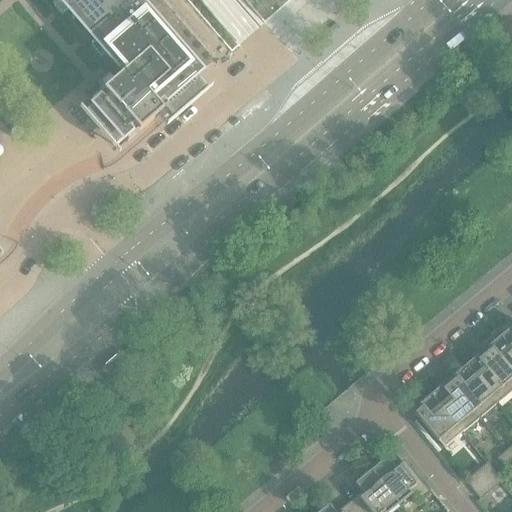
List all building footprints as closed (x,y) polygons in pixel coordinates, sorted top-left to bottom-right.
[(0,0),(0,254),(1,256),(16,243),(7,233),(12,222),(18,212),(27,201),(36,192),(43,185),(58,174),(67,168),(77,163),(85,160),(94,157),(103,168),(118,155),(79,109),(80,108),(84,113),(93,105),(91,102),(107,88),(123,74),(105,52),(59,0),(0,0)] [(59,0),(105,52),(123,74),(107,88),(91,102),(93,105),(84,113),(80,108),(79,109),(118,155),(119,154),(115,149),(124,141),(126,143),(142,130),(162,112),(170,122),(165,126),(166,127),(211,88),(211,87),(205,92),(197,82),(200,79),(192,70),(146,17),(131,0),(59,0)] [(511,328),(502,337),(511,349),(511,328)] [(511,385),(511,349),(502,337),(490,347),(492,350),(487,355),(511,385)] [(134,367),(121,352),(100,370),(113,385),(134,367)] [(498,404),(511,392),(511,385),(487,355),(481,359),(479,356),(467,366),(498,404)] [(493,409),(498,404),(467,366),(453,377),(456,380),(451,384),(480,419),(493,409)] [(462,433),(480,419),(451,384),(445,388),(443,386),(431,395),(462,433)] [(444,448),(462,433),(431,395),(418,406),(421,409),(415,413),(438,442),(439,441),(444,448)] [(103,414),(76,433),(104,470),(130,451),(103,414)] [(503,465),(511,457),(506,451),(497,458),(503,465)] [(401,466),(397,470),(387,458),(371,471),(398,506),(411,495),(417,503),(430,493),(414,473),(409,476),(401,466)] [(495,472),(494,472),(487,463),(466,481),(473,490),(495,472)] [(390,511),(398,506),(371,471),(355,483),(362,492),(349,503),(356,511),(390,511)] [(502,481),(499,477),(495,472),(473,490),(480,499),(502,481)] [(356,511),(349,503),(337,511),(335,511),(329,504),(319,511),(356,511)]
